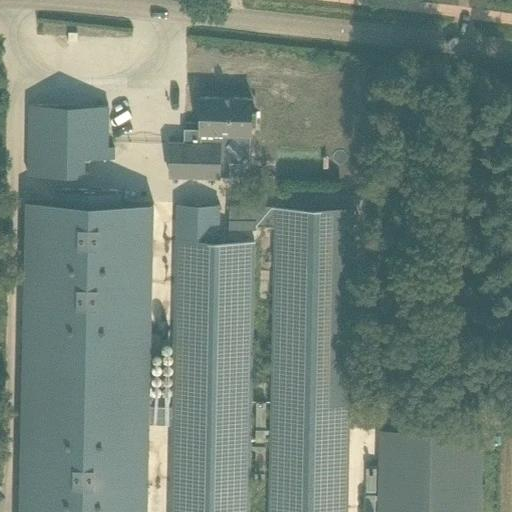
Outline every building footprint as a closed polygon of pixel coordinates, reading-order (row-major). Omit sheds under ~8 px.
[(169,161),(169,176),(220,178),(220,161),(241,161),(243,159),(244,160),(247,157),(246,156),(247,155),(248,134),(250,134),(251,126),(256,126),(257,112),(252,112),(252,97),(200,96),(199,132),(201,132),(200,142),(170,141),(169,161)] [(29,104),(27,173),(84,175),(84,174),(84,158),(106,158),(108,105),(29,104)] [(26,200),(20,511),(146,511),(148,422),(172,423),(172,404),(149,403),(153,203),(121,202),(122,189),(57,188),(57,201),(26,200)] [(172,423),(169,511),(248,511),(254,239),(218,238),(219,204),(176,203),(172,404),(172,423)] [(228,204),(228,227),(255,228),(255,225),(273,226),(273,238),(268,511),(348,511),(355,207),(256,204),(228,204)] [(481,511),(483,432),(379,429),(377,511),(481,511)] [(500,438),(491,438),(491,447),(500,447),(500,438)]
